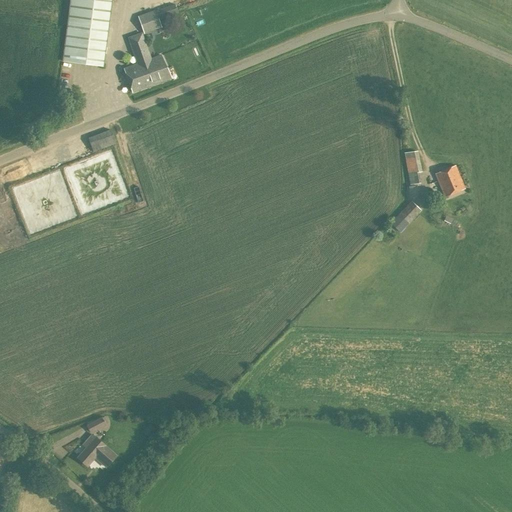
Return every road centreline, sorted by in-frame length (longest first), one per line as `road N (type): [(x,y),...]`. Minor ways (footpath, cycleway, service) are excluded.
road 1 (unclassified): [(396,15),(341,26),(0,160)]
road 2 (unclassified): [(111,511),(0,429)]
road 3 (unclassified): [(511,60),(396,15)]
